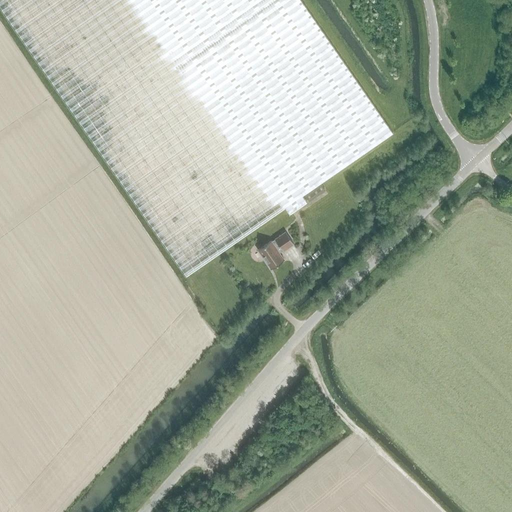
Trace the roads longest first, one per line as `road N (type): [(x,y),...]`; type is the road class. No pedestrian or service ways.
road 1 (unclassified): [(143,511),(296,338),(476,160)]
road 2 (track): [(296,338),(340,413),(441,511)]
road 3 (unclassified): [(427,0),(435,104),(476,160)]
